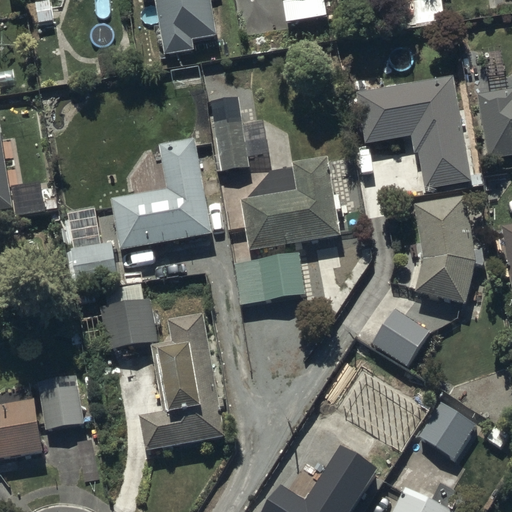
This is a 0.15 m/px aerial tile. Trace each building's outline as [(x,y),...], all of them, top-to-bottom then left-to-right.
[(154,0),(166,56),(195,50),(193,40),(219,35),(211,0),(154,0)] [(442,0),(424,0),(403,3),(407,31),(446,25),(442,0)] [(336,71),(334,46),(311,48),(314,73),(336,71)] [(471,176),(452,78),(357,93),(365,146),(410,137),(414,156),(417,155),(424,192),(470,184),(470,187),(482,184),(480,174),(471,176)] [(511,89),(480,94),(490,156),(511,153),(511,89)] [(250,168),(248,157),(269,154),(264,121),(259,121),(256,100),(240,102),(239,97),(208,100),(217,173),(250,168)] [(0,211),(14,209),(0,125),(0,211)] [(213,233),(198,140),(161,146),(168,189),(113,198),(121,248),(213,233)] [(342,235),(330,156),(295,162),(300,192),(242,201),(250,249),(342,235)] [(41,181),(14,186),(20,216),(47,211),(41,181)] [(422,255),(420,266),(415,265),(410,287),(415,288),(414,291),(466,305),(475,265),(485,264),(483,248),(473,249),(464,196),(414,204),(422,255)] [(511,222),(500,225),(511,291),(511,222)] [(117,259),(114,242),(74,249),(79,281),(125,274),(122,258),(117,259)] [(340,242),(315,246),(319,269),(344,265),(340,242)] [(306,295),(300,252),(235,261),(241,304),(306,295)] [(159,341),(152,298),(101,307),(108,349),(159,341)] [(226,437),(204,313),(169,319),(173,342),(152,346),(156,368),(165,366),(173,410),(140,416),(147,451),(226,437)] [(431,336),(396,313),(372,348),(407,371),(431,336)] [(84,424),(77,377),(39,383),(46,430),(84,424)] [(36,397),(0,403),(0,459),(46,452),(36,397)] [(476,428),(441,405),(418,441),(454,463),(476,428)] [(361,511),(382,480),(345,457),(311,511),(286,495),(275,511),(361,511)] [(452,511),(405,487),(392,511),(452,511)]
